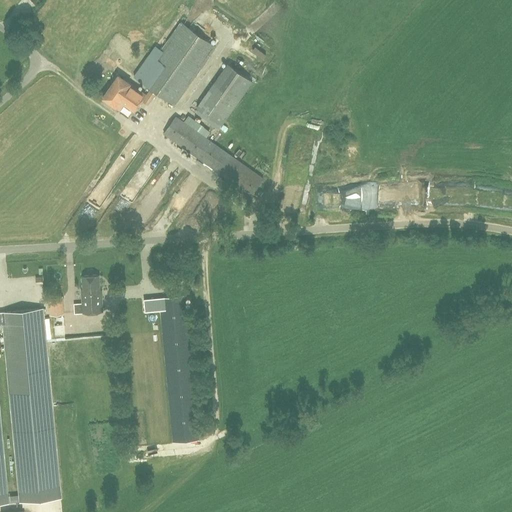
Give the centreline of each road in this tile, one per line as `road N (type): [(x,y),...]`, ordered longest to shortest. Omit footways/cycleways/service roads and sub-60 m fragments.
road 1 (unclassified): [(511,231),(443,222),(0,251)]
road 2 (track): [(212,437),(204,237)]
